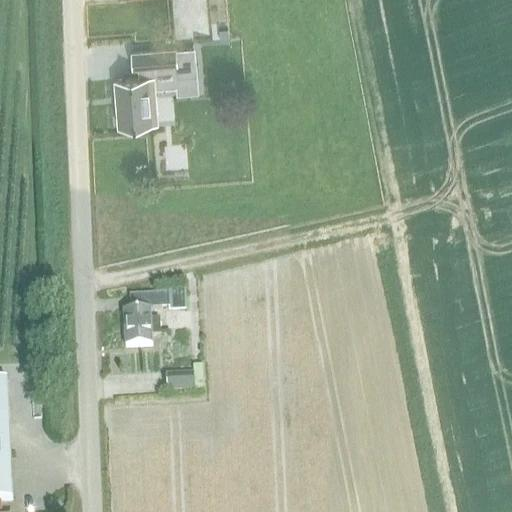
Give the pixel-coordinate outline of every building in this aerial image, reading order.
[(227,27),(219,28),(220,40),(228,39),(227,27)] [(140,77),(115,79),(119,125),(158,122),(153,66),(177,64),(179,91),(197,90),(194,48),(176,50),(176,48),(132,51),(133,67),(140,66),(140,77)] [(130,312),(123,312),(125,349),(152,348),(151,338),(161,337),(160,321),(150,321),(150,311),(168,310),(168,295),(130,297),(130,312)] [(167,378),(168,393),(194,392),(193,376),(167,378)] [(0,511),(1,511),(1,503),(13,503),(7,381),(0,381),(0,511)]
